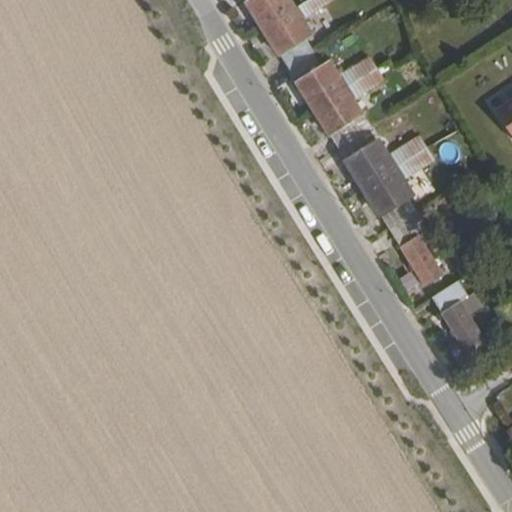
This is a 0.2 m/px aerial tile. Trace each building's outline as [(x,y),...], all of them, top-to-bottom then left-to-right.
[(255,0),(296,66),(322,50),(311,33),(317,30),(310,18),(339,0),(255,0)] [(322,50),(296,66),(346,145),(371,130),(364,117),(370,111),(362,99),(391,80),(376,55),(346,74),(336,59),(330,62),(322,50)] [(511,96),(492,110),(511,139),(511,96)] [(371,130),(346,145),(360,168),(395,225),(421,209),(414,197),(421,192),(412,176),(440,157),(427,137),(399,157),(386,137),(379,142),(371,130)] [(421,209),(395,225),(432,285),(451,274),(426,233),(437,226),(425,206),(421,209)] [(477,315),(488,308),(469,277),(440,295),(473,351),(491,339),(477,315)]
